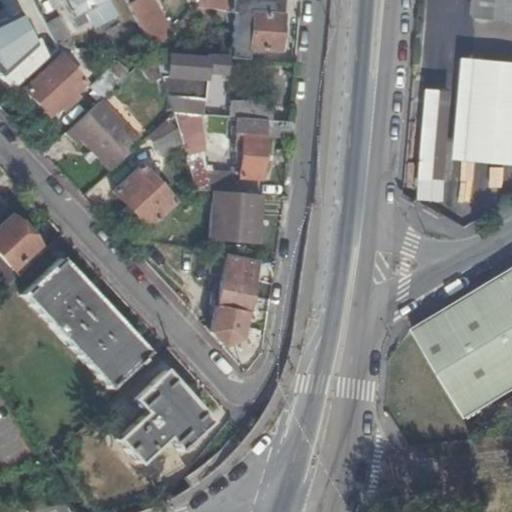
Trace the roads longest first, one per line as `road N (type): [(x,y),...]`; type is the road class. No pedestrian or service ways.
road 1 (tertiary): [(325,0),(289,313),(267,372),(247,387),(223,389),(0,142)]
road 2 (tertiary): [(359,227),(376,0)]
road 3 (unclassified): [(511,462),(312,484)]
road 4 (tertiary): [(312,484),(343,321)]
road 5 (unclassified): [(343,321),(450,263)]
